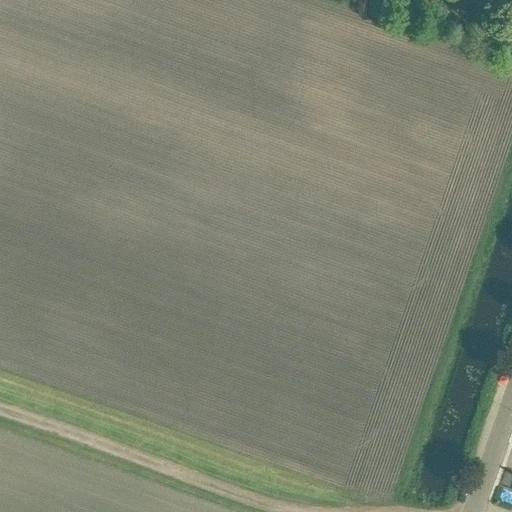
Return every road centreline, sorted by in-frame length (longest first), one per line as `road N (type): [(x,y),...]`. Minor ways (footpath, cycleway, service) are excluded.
road 1 (track): [(274,511),(0,414)]
road 2 (residential): [(464,511),(511,372)]
